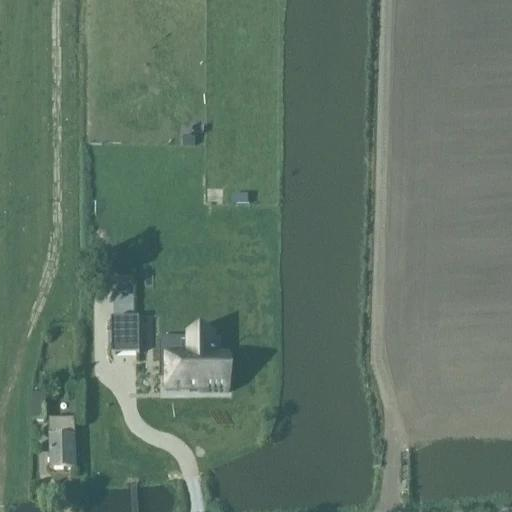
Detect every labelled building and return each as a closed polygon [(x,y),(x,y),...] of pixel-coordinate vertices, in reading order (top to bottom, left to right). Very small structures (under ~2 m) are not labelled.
[(142,321),(114,321),(114,357),(142,357),(142,321)] [(185,358),(162,358),(162,383),(162,395),(222,395),(222,359),(212,359),(212,341),(185,341),(185,358)] [(111,414),(112,448),(157,447),(156,382),(132,382),(133,413),(111,414)] [(47,423),(47,396),(33,396),(34,423),(47,423)] [(79,470),(78,423),(51,423),(52,471),(79,470)]
